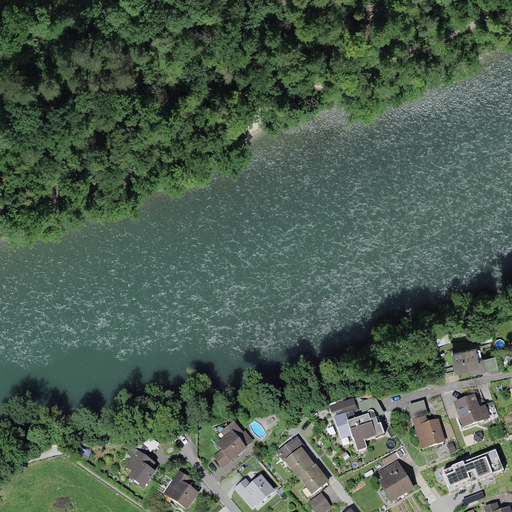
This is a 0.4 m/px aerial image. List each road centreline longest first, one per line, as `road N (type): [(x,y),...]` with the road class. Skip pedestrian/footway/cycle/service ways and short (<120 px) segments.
road 1 (track): [(511,6),(102,178),(0,208)]
road 2 (track): [(247,0),(302,50),(303,70),(288,99)]
road 3 (residential): [(511,374),(389,404)]
